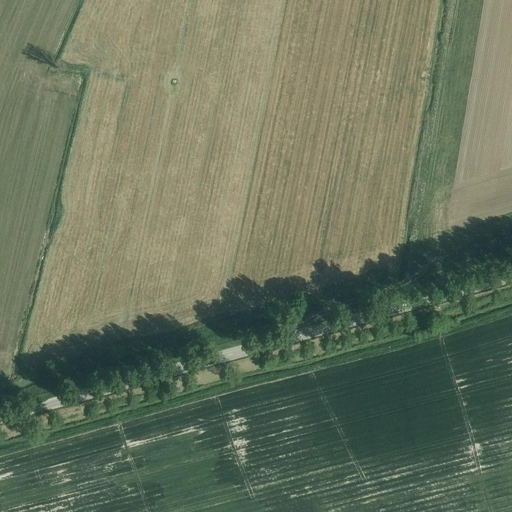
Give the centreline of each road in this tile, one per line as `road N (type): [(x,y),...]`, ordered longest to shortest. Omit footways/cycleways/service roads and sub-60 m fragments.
road 1 (tertiary): [(0,418),(511,276)]
road 2 (track): [(286,338),(314,317),(405,283),(416,267)]
